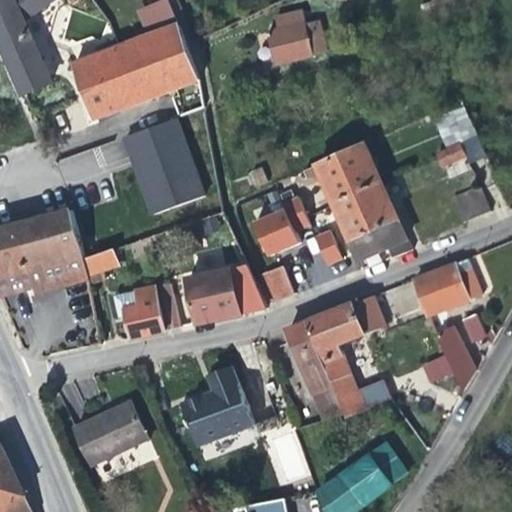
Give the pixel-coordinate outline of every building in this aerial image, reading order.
[(39,54),(27,27),(64,1),(63,0),(13,0),(0,9),(0,44),(26,102),(56,89),(39,54)] [(285,39),(274,42),(281,74),(282,77),(319,68),(319,64),(331,61),(323,30),(310,33),(307,21),(282,27),(285,39)] [(135,113),(204,91),(182,35),(129,54),(122,56),(121,57),(117,58),(128,88),(89,100),(91,105),(99,125),(135,113)] [(269,77),(281,74),(274,42),(261,45),(269,77)] [(121,57),(119,49),(106,54),(110,61),(117,58),(121,57)] [(110,61),(106,54),(99,56),(102,64),(110,61)] [(128,88),(117,58),(110,61),(102,64),(80,72),(89,100),(128,88)] [(274,97),(271,83),(239,91),(243,105),(274,97)] [(378,239),(401,229),(383,189),(367,152),(344,162),(378,239)] [(464,166),(460,155),(439,164),(444,175),(464,166)] [(217,162),(119,195),(138,252),(164,244),(228,222),(226,217),(217,162)] [(310,185),(324,179),(353,248),(378,239),(344,162),(307,178),(310,185)] [(456,214),(460,226),(464,233),(489,223),(479,197),(453,208),(456,214)] [(301,207),(283,215),(293,239),(314,230),(301,207)] [(452,216),(457,227),(460,226),(456,214),(452,216)] [(293,253),(298,251),(293,239),(283,215),(253,226),(267,263),(293,253)] [(87,269),(76,217),(35,227),(0,235),(0,296),(4,305),(36,295),(38,302),(91,286),(90,282),(87,269)] [(353,248),(362,270),(387,260),(388,262),(391,269),(414,260),(401,229),(378,239),(353,248)] [(334,240),(320,246),(331,273),(345,268),(334,240)] [(90,282),(123,273),(119,258),(87,269),(90,282)] [(285,267),(261,276),(273,302),(294,298),(285,267)] [(453,278),(415,292),(433,331),(468,315),(464,307),(480,300),(467,272),(453,278)] [(267,315),(251,278),(237,281),(246,320),(267,315)] [(220,326),(246,320),(237,281),(189,291),(199,331),(220,326)] [(143,311),(129,314),(131,325),(136,346),(183,335),(172,287),(139,295),(143,311)] [(143,311),(139,295),(118,300),(121,315),(124,327),(131,325),(129,314),(143,311)] [(332,392),(353,384),(341,355),(388,340),(376,308),(343,320),(309,332),(332,392)] [(490,350),(477,325),(465,331),(479,356),(490,350)] [(302,375),(313,404),(334,397),(332,392),(309,332),(289,339),(302,375)] [(475,380),(454,339),(439,348),(465,398),(475,380)] [(261,437),(233,378),(209,389),(218,408),(205,414),(184,423),(206,463),(261,437)] [(366,419),(353,384),(332,392),(334,397),(344,423),(346,426),(362,420),(366,419)] [(334,397),(313,404),(323,431),(338,425),(344,423),(334,397)] [(151,450),(130,410),(103,423),(74,437),(93,475),(151,450)] [(344,423),(338,425),(341,432),(347,430),(346,426),(344,423)] [(0,511),(29,511),(23,499),(0,451),(0,511)] [(321,500),(325,511),(369,511),(406,485),(386,456),(321,500)]
